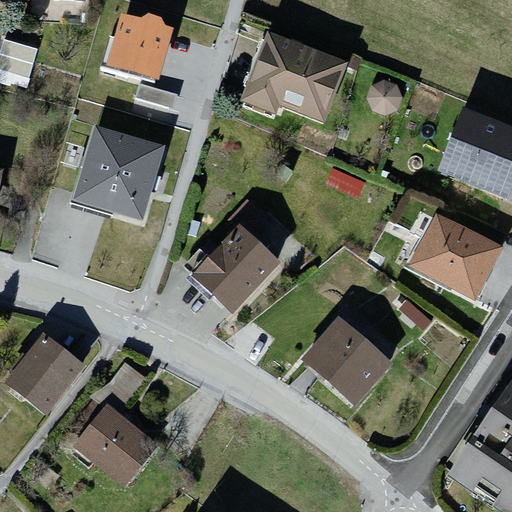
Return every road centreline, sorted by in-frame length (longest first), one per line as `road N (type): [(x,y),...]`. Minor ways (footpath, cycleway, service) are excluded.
road 1 (residential): [(395,502),(279,412),(161,344),(86,307),(0,279)]
road 2 (residential): [(395,502),(511,324)]
